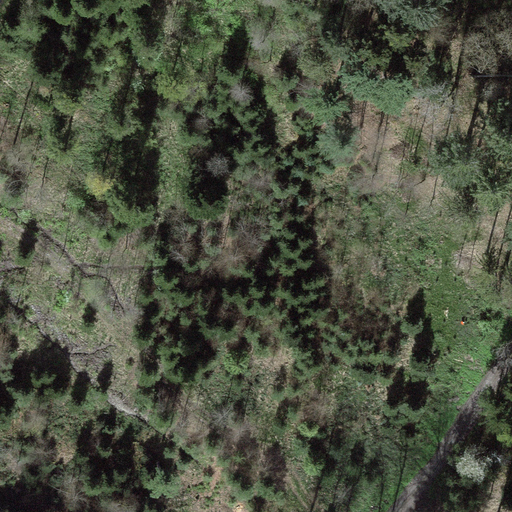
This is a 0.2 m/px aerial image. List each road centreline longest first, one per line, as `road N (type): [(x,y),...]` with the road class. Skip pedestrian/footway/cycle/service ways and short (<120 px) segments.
road 1 (track): [(0,223),(70,279),(173,399),(265,461),(313,511)]
road 2 (track): [(511,354),(393,511)]
